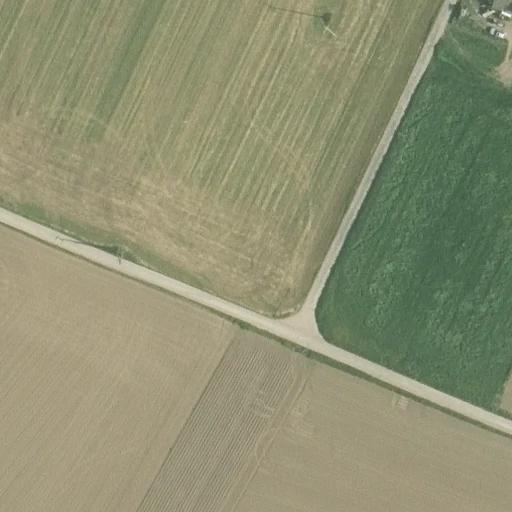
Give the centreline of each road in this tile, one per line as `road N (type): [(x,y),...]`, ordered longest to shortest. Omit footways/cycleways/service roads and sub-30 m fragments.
road 1 (unclassified): [(452,0),(295,337)]
road 2 (unclassified): [(0,211),(295,337)]
road 3 (unclassified): [(295,337),(511,427)]
